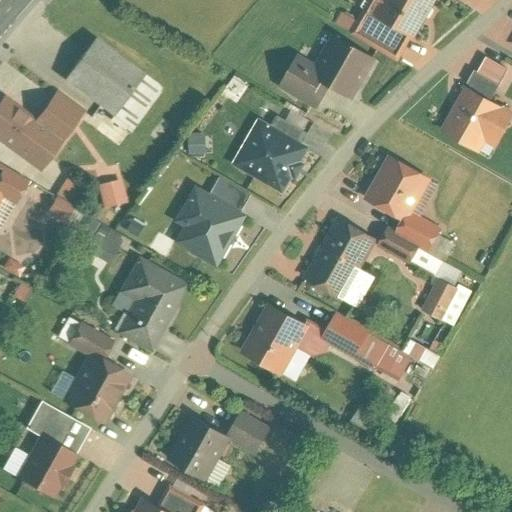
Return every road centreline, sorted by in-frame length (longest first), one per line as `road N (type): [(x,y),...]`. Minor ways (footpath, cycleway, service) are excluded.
road 1 (residential): [(505,0),(375,120),(284,226),(192,354)]
road 2 (residential): [(471,511),(192,354)]
road 3 (residential): [(192,354),(86,511)]
